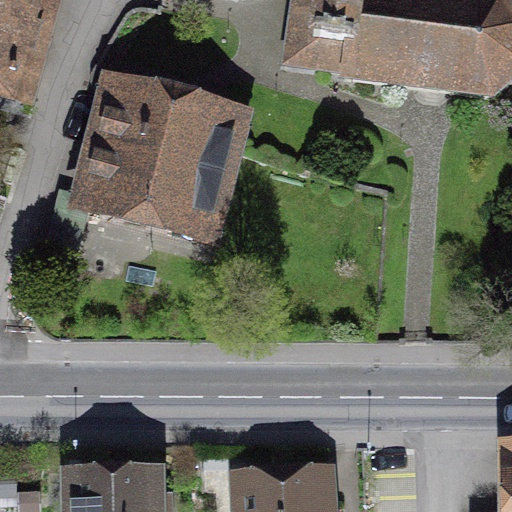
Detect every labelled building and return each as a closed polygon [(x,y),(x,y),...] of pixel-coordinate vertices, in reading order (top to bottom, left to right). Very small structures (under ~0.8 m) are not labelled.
[(0,0),(0,76),(19,82),(41,0),(0,0)] [(317,0),(312,44),(315,45),(312,71),(343,75),(352,0),(317,0)] [(511,1),(511,0),(352,0),(343,75),(343,81),(493,100),(511,83),(511,1)] [(114,93),(87,201),(60,195),(44,260),(73,267),(88,205),(207,234),(227,153),(242,157),(248,133),(233,129),(234,123),(114,93)] [(333,511),(332,488),(231,495),(232,511),(333,511)] [(165,511),(164,489),(54,493),(54,511),(165,511)]
